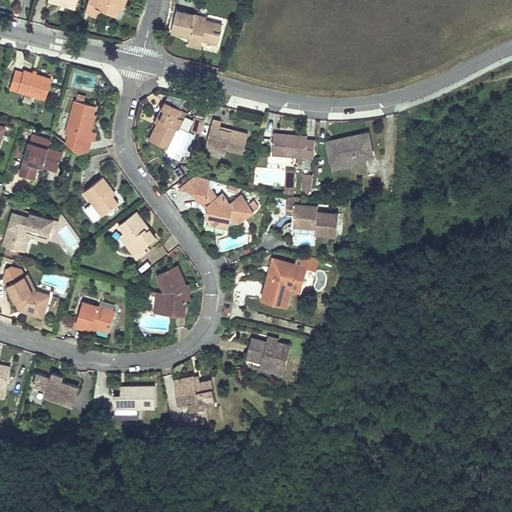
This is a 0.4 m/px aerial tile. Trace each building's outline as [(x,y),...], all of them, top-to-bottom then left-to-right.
[(126,0),(88,0),(86,11),(96,15),(99,8),(110,13),(115,15),(119,7),(121,2),(125,4),(126,0)] [(110,13),(99,8),(96,15),(107,20),(110,13)] [(194,14),(177,10),(171,32),(190,36),(189,40),(202,43),(203,39),(218,43),(220,33),(221,34),(222,31),(221,31),(223,24),(206,20),(205,22),(200,20),(201,15),(194,13),(194,14)] [(201,48),(202,43),(189,40),(188,45),(201,48)] [(9,88),(44,99),(51,78),(35,73),(32,72),(23,69),(22,72),(15,70),(9,88)] [(93,114),(96,105),(75,100),(66,133),(69,134),(92,140),(94,141),(97,132),(92,130),(94,124),(91,123),(93,114)] [(151,141),(167,149),(185,112),(167,103),(163,111),(166,112),(159,125),(151,141)] [(159,125),(166,112),(163,111),(157,124),(159,125)] [(183,117),(181,128),(189,130),(191,118),(183,117)] [(200,132),(203,119),(195,117),(191,130),(200,132)] [(243,152),(248,133),(233,129),(233,132),(219,129),(220,126),(221,121),(213,119),(207,144),(217,146),(216,150),(226,153),(228,148),(243,152)] [(273,154),(314,157),(315,140),(307,139),(308,135),(274,133),(273,154)] [(373,154),(368,133),(340,139),(341,143),(329,146),(333,163),(346,160),(352,165),(356,158),(373,154)] [(48,139),(33,134),(20,173),(34,178),(39,164),(43,166),(44,162),(59,166),(63,152),(49,147),(51,141),(48,139)] [(92,140),(69,134),(67,143),(80,153),(88,151),(92,140)] [(333,163),(334,169),(352,165),(346,160),(333,163)] [(59,166),(44,162),(43,166),(57,171),(59,166)] [(181,177),(186,170),(179,165),(174,172),(181,177)] [(110,191),(113,189),(103,176),(85,191),(93,201),(102,213),(103,215),(119,202),(113,194),(110,191)] [(312,177),(304,176),(303,190),(312,191),(312,177)] [(202,182),(195,180),(181,190),(191,190),(202,182)] [(230,203),(223,193),(218,196),(210,185),(202,182),(191,190),(200,203),(202,202),(204,200),(210,208),(208,210),(206,211),(210,217),(208,219),(207,224),(210,225),(228,229),(228,227),(231,228),(254,211),(242,194),(230,203)] [(239,187),(229,184),(227,190),(237,193),(239,187)] [(295,213),(294,225),(316,226),(315,233),(337,234),(339,213),(318,211),(318,205),(299,204),(300,197),(288,196),(288,203),(295,203),(295,213)] [(102,213),(93,201),(85,207),(94,219),(102,213)] [(295,213),(295,203),(288,203),(287,213),(295,213)] [(13,211),(4,244),(7,245),(19,249),(25,251),(27,242),(23,241),(26,231),(48,238),(51,228),(53,220),(31,213),(30,216),(13,211)] [(148,226),(136,211),(119,224),(125,232),(142,254),(150,248),(147,244),(156,237),(150,228),(147,230),(146,228),(148,226)] [(47,241),(48,238),(26,231),(23,241),(27,242),(29,236),(47,241)] [(138,257),(142,254),(125,232),(121,235),(138,257)] [(19,249),(7,245),(5,252),(17,256),(19,249)] [(270,272),(263,299),(286,305),(291,286),(293,279),(304,282),(307,267),(317,270),(320,258),(298,252),(295,264),(274,258),(271,268),(274,269),(272,273),(270,272)] [(186,284),(178,265),(157,275),(165,292),(158,291),(156,310),(185,314),(187,298),(186,284)] [(25,276),(21,270),(12,266),(8,269),(4,278),(21,309),(25,306),(27,307),(26,310),(35,313),(36,309),(45,311),(50,294),(36,290),(33,292),(25,276)] [(36,290),(28,274),(25,276),(33,292),(36,290)] [(304,282),(293,279),(291,286),(302,289),(304,282)] [(116,311),(83,302),(76,325),(92,330),(92,328),(92,326),(97,327),(110,331),(116,311)] [(285,369),(291,345),(277,341),(277,344),(268,341),(253,338),(251,346),(257,348),(255,358),(264,360),(263,363),(285,369)] [(255,358),(257,348),(251,346),(249,356),(255,358)] [(285,369),(263,363),(262,366),(284,371),(285,369)] [(0,392),(6,393),(7,386),(11,369),(0,367),(0,392)] [(79,385),(62,380),(64,375),(60,373),(59,376),(56,375),(57,373),(53,371),(51,377),(37,372),(33,384),(48,389),(45,396),(73,405),(79,385)] [(195,376),(195,374),(174,378),(179,402),(189,401),(191,408),(205,406),(204,403),(217,401),(212,378),(200,380),(196,381),(195,376)] [(156,385),(124,385),(124,395),(121,395),(115,395),(115,415),(140,415),(140,406),(156,406),(156,385)]
